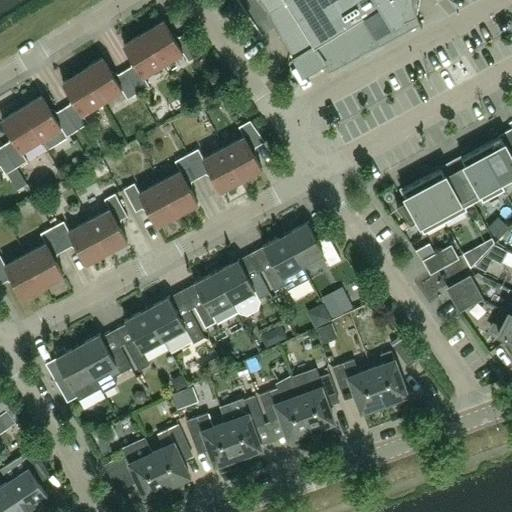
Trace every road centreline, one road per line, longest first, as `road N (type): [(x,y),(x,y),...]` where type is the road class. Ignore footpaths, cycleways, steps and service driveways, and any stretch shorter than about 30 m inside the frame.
road 1 (residential): [(4,342),(320,172)]
road 2 (residential): [(320,172),(484,414)]
road 3 (tertiary): [(484,414),(221,511)]
road 4 (residential): [(320,172),(511,68)]
road 5 (residential): [(191,0),(320,172)]
road 6 (residential): [(90,511),(4,342)]
road 7 (residential): [(0,78),(127,0)]
